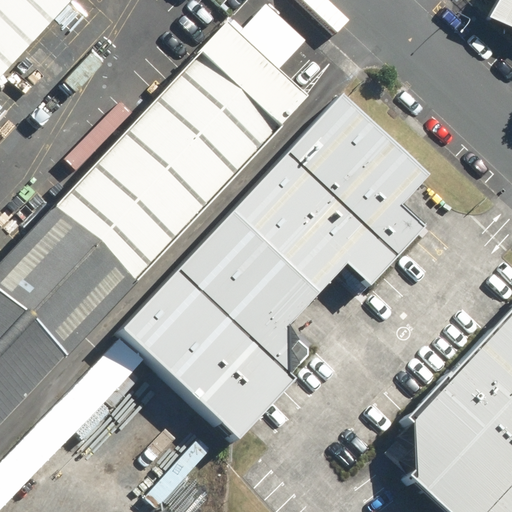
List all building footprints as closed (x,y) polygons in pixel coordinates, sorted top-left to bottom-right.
[(0,0),(0,73),(68,0),(0,0)] [(511,0),(478,0),(473,9),(511,27),(511,0)] [(116,288),(299,99),(218,23),(38,216),(116,288)] [(390,208),(416,180),(330,99),(109,334),(225,443),(282,382),(275,376),(273,331),(333,268),(358,289),(413,230),(390,208)] [(0,411),(116,288),(38,216),(0,256),(0,411)] [(511,511),(511,300),(395,427),(395,481),(429,511),(511,511)]
